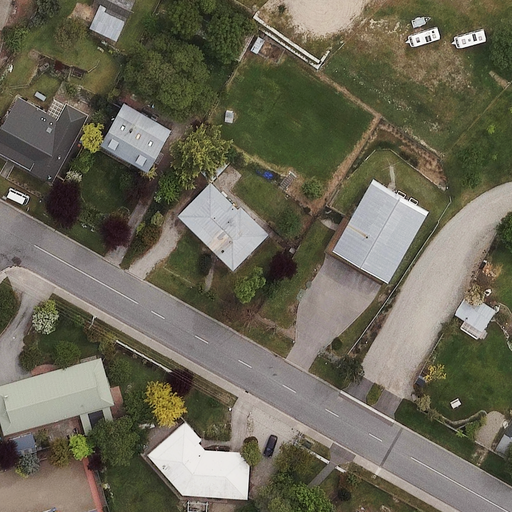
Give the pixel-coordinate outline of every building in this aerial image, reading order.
[(137,1),(133,0),(97,0),(97,1),(105,4),(95,30),(121,40),(137,1)] [(17,93),(0,123),(0,154),(52,183),(89,115),(65,102),(57,116),(17,93)] [(121,102),(97,144),(146,172),(170,130),(121,102)] [(266,235),(211,180),(176,214),(232,270),(266,235)] [(371,182),(331,249),(385,281),(425,213),(371,182)] [(435,270),(418,297),(446,315),(464,288),(435,270)] [(471,285),(454,310),(487,332),(504,307),(471,285)] [(99,356),(0,384),(0,421),(4,435),(113,404),(99,356)] [(181,424),(147,453),(182,493),(246,499),(250,452),(202,448),(181,424)]
